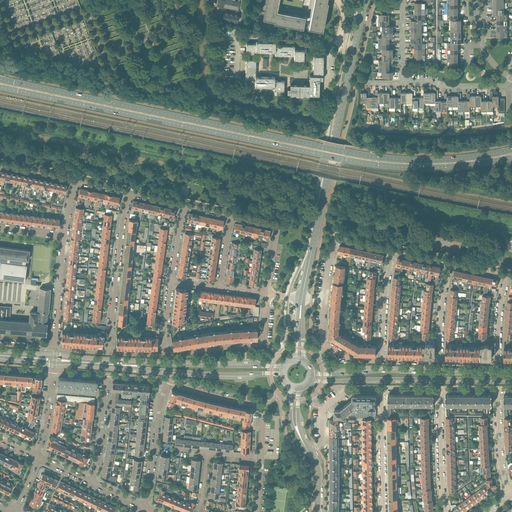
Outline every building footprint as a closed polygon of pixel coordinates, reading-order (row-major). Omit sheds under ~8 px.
[(227,0),(225,0),(224,7),(224,8),(238,10),(239,2),(237,2),(227,0)] [(264,0),(261,18),(274,21),(302,26),(303,27),(307,27),(321,30),(326,1),(326,0),(264,0)] [(382,14),(378,14),(378,20),(388,20),(388,14),(387,14),(387,10),(382,10),(382,14)] [(237,23),(237,21),(238,21),(239,20),(240,18),(239,17),(238,17),(238,14),(224,12),(223,17),(218,16),(217,19),(237,23)] [(256,44),(256,51),(265,51),(266,41),(256,41),(256,44)] [(265,51),(275,52),(275,45),(275,42),(266,41),(265,51)] [(256,54),(256,51),(256,44),(246,43),(246,53),(256,54)] [(275,45),(275,52),(275,55),(284,56),(285,46),(275,45)] [(284,56),(294,56),(294,49),(294,46),(285,46),(284,56)] [(294,49),(294,56),(294,59),(304,60),(304,50),(294,49)] [(324,56),(313,56),(313,66),(323,66),(324,56)] [(256,70),(256,60),(246,59),(245,69),(256,70)] [(296,81),(296,84),(290,84),(290,89),(287,89),(287,93),(290,94),(296,95),(296,98),(303,98),(303,95),(319,95),(319,79),(322,79),(322,76),(323,76),(323,66),(313,66),(313,75),(309,75),(309,85),(303,85),(304,81),(296,81)] [(255,79),(255,76),(256,70),(245,69),(245,79),(255,79)] [(255,87),(264,87),(264,77),(255,76),(255,79),(255,87)] [(264,87),(274,87),(274,80),(275,77),(264,77),(264,87)] [(274,80),(274,87),(274,91),(284,91),(284,81),(274,80)] [(407,92),(407,103),(407,105),(412,105),(412,103),(412,91),(415,91),(415,90),(412,90),(411,90),(411,92),(407,92)] [(43,188),(44,180),(39,179),(36,192),(35,195),(38,196),(39,187),(43,188)] [(54,191),(55,183),(50,182),(47,194),(46,197),(49,198),(50,190),(54,191)] [(58,197),(57,201),(58,202),(59,202),(60,197),(61,192),(65,193),(66,186),(66,185),(61,184),(58,197)] [(83,197),(85,190),(80,188),(80,189),(76,205),(81,206),(82,203),(79,203),(80,200),(80,196),(83,197)] [(93,199),(95,192),(90,191),(86,207),(88,207),(90,199),(93,199)] [(98,209),(100,201),(103,202),(105,194),(100,193),(96,209),(98,209)] [(110,203),(113,204),(114,196),(110,195),(106,211),(106,212),(111,213),(111,210),(109,209),(110,203)] [(135,216),(135,218),(137,219),(140,220),(144,203),(138,202),(137,209),(140,210),(138,216),(135,216)] [(144,211),(147,212),(149,204),(144,203),(140,220),(142,220),(144,211)] [(155,213),(158,214),(159,207),(154,205),(151,218),(154,219),(155,213)] [(165,216),(168,216),(170,209),(165,208),(162,220),(164,221),(165,216)] [(0,211),(0,214),(0,220),(10,222),(11,213),(3,212),(0,211)] [(21,214),(11,213),(10,222),(20,223),(21,214)] [(21,214),(20,223),(31,224),(32,215),(21,214)] [(200,216),(195,214),(193,222),(192,225),(196,225),(196,224),(198,225),(200,216)] [(32,215),(31,224),(41,226),(42,217),(32,215)] [(42,217),(41,226),(51,227),(53,218),(42,217)] [(53,218),(51,227),(58,228),(60,219),(53,218)] [(127,314),(131,279),(134,279),(135,272),(132,271),(136,232),(138,220),(129,219),(128,231),(127,231),(118,313),(119,313),(118,325),(126,325),(128,314),(127,314)] [(260,256),(261,246),(252,245),(252,248),(254,249),(253,255),(260,256)] [(0,278),(25,282),(27,265),(25,264),(26,260),(28,261),(29,250),(0,246),(0,278)] [(350,248),(345,247),(343,254),(346,255),(345,262),(342,262),(341,264),(347,265),(350,248)] [(230,248),(229,255),(237,256),(238,249),(230,248)] [(356,249),(350,248),(347,265),(349,266),(351,256),(354,257),(356,249)] [(360,268),(361,264),(362,258),(365,259),(367,252),(361,250),(358,266),(358,267),(360,268)] [(372,253),(370,266),(372,266),(372,265),(375,266),(376,261),(378,254),(372,253)] [(258,268),(259,262),(252,261),(248,260),(245,260),(245,262),(252,263),(251,267),(258,268)] [(413,279),(414,275),(411,275),(412,269),(415,270),(417,262),(412,261),(409,274),(408,278),(413,279)] [(421,263),(418,280),(420,281),(422,274),(424,275),(425,272),(426,264),(421,263)] [(334,275),(333,283),(343,284),(344,274),(345,267),(335,265),(334,275)] [(432,282),(432,283),(433,284),(437,284),(441,268),(440,268),(440,267),(436,266),(434,274),(437,275),(436,278),(435,280),(433,280),(432,282)] [(95,268),(95,274),(97,275),(105,275),(106,268),(98,267),(98,269),(95,268)] [(227,268),(226,276),(234,277),(235,269),(227,268)] [(464,273),(459,272),(458,279),(457,282),(456,288),(459,289),(460,286),(459,286),(460,280),(462,280),(464,273)] [(469,274),(465,290),(466,290),(467,287),(468,287),(469,285),(471,285),(472,282),(474,275),(469,274)] [(153,277),(152,283),(159,284),(160,278),(160,276),(153,275),(153,277)] [(488,278),(485,294),(484,296),(487,296),(489,286),(491,286),(493,279),(488,278)] [(331,292),(331,299),(341,300),(342,291),(343,284),(333,283),(331,292)] [(0,331),(46,335),(47,323),(48,312),(50,294),(50,289),(40,288),(39,288),(38,311),(38,312),(30,312),(29,322),(9,320),(9,314),(10,307),(0,306),(0,331)] [(185,307),(186,298),(187,289),(176,288),(174,306),(185,307)] [(199,291),(198,299),(209,301),(210,292),(199,291)] [(222,294),(210,292),(209,301),(220,302),(222,294)] [(222,294),(220,302),(232,304),(233,295),(222,294)] [(233,295),(232,304),(243,305),(244,297),(233,295)] [(254,307),(255,302),(255,298),(244,297),(243,305),(254,307),(254,306),(254,307)] [(330,309),(329,316),(340,317),(340,307),(341,300),(331,299),(330,309)] [(183,324),(184,315),(185,307),(174,306),(172,323),(180,324),(181,325),(181,324),(183,324)] [(329,326),(329,331),(339,332),(339,324),(340,317),(329,316),(329,326)] [(227,331),(222,331),(223,341),(230,341),(233,341),(239,340),(239,330),(235,330),(234,328),(232,328),(232,330),(230,331),(229,331),(229,328),(226,328),(227,331)] [(257,339),(257,329),(247,329),(239,330),(239,340),(247,340),(250,340),(250,339),(257,339)] [(223,341),(222,331),(213,333),(205,334),(207,344),(213,343),(216,342),(223,341)] [(329,338),(329,339),(331,339),(338,343),(343,335),(344,335),(339,332),(329,331),(329,338)] [(75,345),(76,333),(62,332),(61,343),(75,345)] [(151,337),(151,349),(157,349),(157,344),(159,344),(159,337),(159,332),(154,332),(154,335),(155,335),(155,337),(151,337)] [(89,334),(76,333),(75,345),(88,346),(89,334)] [(101,335),(97,335),(89,334),(88,346),(102,347),(103,342),(104,342),(104,335),(101,335)] [(207,344),(205,334),(196,335),(188,337),(190,346),(197,345),(197,346),(200,345),(207,344)] [(343,335),(338,343),(354,353),(359,345),(343,335)] [(133,348),(134,337),(116,336),(116,347),(133,348)] [(151,337),(134,337),(133,348),(151,349),(151,337)] [(190,346),(188,337),(179,338),(171,339),(173,350),(180,348),(183,348),(190,346)] [(428,339),(423,339),(423,346),(423,351),(423,357),(435,357),(435,346),(434,346),(434,344),(434,340),(428,339)] [(492,345),(492,339),(481,339),(481,347),(480,359),(491,359),(492,358),(492,345)] [(354,353),(354,355),(376,356),(376,345),(359,345),(354,353)] [(388,356),(405,357),(406,345),(388,345),(388,356)] [(414,345),(406,345),(405,357),(423,357),(423,351),(423,346),(414,345)] [(445,358),(463,358),(463,347),(446,346),(445,358)] [(481,347),(472,347),(463,347),(463,358),(480,359),(481,347)] [(503,360),(511,359),(511,348),(504,348),(503,360)] [(0,382),(7,383),(7,385),(9,385),(10,377),(10,374),(0,372),(0,391),(0,392),(1,386),(0,385),(0,382)] [(12,385),(12,384),(18,384),(18,386),(21,386),(22,375),(10,374),(10,377),(9,385),(12,385)] [(21,386),(20,391),(25,391),(25,388),(23,388),(23,386),(23,385),(33,386),(33,385),(35,385),(35,376),(32,376),(32,375),(22,375),(21,386)] [(33,386),(32,394),(40,396),(40,385),(41,385),(41,376),(35,375),(35,376),(35,385),(33,385),(33,386)] [(58,377),(57,388),(67,389),(76,390),(77,379),(68,378),(63,378),(58,377)] [(77,379),(76,390),(86,391),(95,391),(96,380),(87,380),(77,379)] [(112,382),(112,390),(113,390),(119,390),(122,391),(121,399),(120,404),(131,405),(131,402),(131,400),(132,394),(133,383),(112,382)] [(138,384),(138,392),(140,393),(149,393),(149,385),(138,384)] [(169,399),(166,405),(167,406),(171,408),(172,407),(173,408),(174,406),(175,402),(176,401),(174,401),(177,392),(171,390),(168,399),(169,399)] [(177,392),(174,401),(176,401),(175,402),(177,403),(180,404),(183,404),(182,406),(185,406),(188,396),(178,392),(177,392)] [(345,416),(349,416),(354,416),(356,416),(356,418),(376,418),(376,409),(376,395),(352,394),(352,399),(340,409),(334,409),(334,416),(344,416),(345,416)] [(391,405),(403,405),(403,395),(388,395),(388,416),(391,416),(391,405)] [(418,395),(403,395),(403,405),(418,405),(418,395)] [(434,395),(418,395),(418,405),(434,405),(434,395)] [(455,405),(461,405),(461,395),(446,395),(446,409),(446,416),(449,416),(449,413),(449,409),(449,405),(455,405)] [(476,395),(461,395),(461,405),(476,405),(476,395)] [(476,395),(476,405),(491,405),(491,395),(476,395)] [(188,396),(185,406),(187,407),(187,406),(194,408),(194,409),(196,410),(199,399),(197,398),(189,396),(188,396)] [(112,404),(111,405),(117,406),(118,404),(120,404),(121,399),(118,398),(112,398),(112,404)] [(199,399),(196,410),(199,410),(199,409),(203,410),(206,411),(206,412),(208,413),(211,402),(205,401),(200,399),(199,399)] [(83,418),(92,420),(93,420),(94,403),(91,403),(88,403),(85,403),(83,402),(80,402),(78,402),(75,418),(83,418)] [(211,402),(208,413),(210,413),(211,412),(214,413),(218,414),(217,415),(220,416),(222,405),(216,403),(212,402),(211,402)] [(222,405),(220,416),(222,416),(222,415),(229,416),(229,418),(232,418),(234,407),(224,405),(223,405),(222,405)] [(234,407),(232,418),(234,419),(234,417),(242,419),(243,419),(245,409),(236,408),(235,407),(234,407)] [(245,409),(243,419),(242,419),(242,430),(249,431),(249,419),(250,419),(251,410),(245,409)] [(54,417),(65,419),(66,417),(63,416),(64,413),(54,411),(53,414),(54,415),(54,417)] [(6,418),(8,415),(9,413),(6,412),(5,414),(2,413),(0,417),(0,424),(0,425),(3,426),(6,418)] [(3,426),(2,427),(5,428),(5,427),(8,428),(11,421),(13,418),(8,415),(6,418),(3,426)] [(388,429),(396,429),(397,429),(397,418),(388,418),(388,429)] [(8,429),(10,430),(13,431),(17,423),(18,420),(16,419),(14,422),(11,421),(8,428),(8,429)] [(338,419),(329,419),(329,429),(344,429),(343,419),(338,419)] [(13,431),(13,432),(15,433),(16,432),(18,433),(22,425),(24,421),(22,420),(20,425),(17,423),(13,431)] [(52,427),(51,430),(60,431),(63,432),(64,429),(61,428),(62,424),(52,423),(51,426),(52,427)] [(27,427),(22,425),(18,433),(18,434),(20,435),(21,435),(23,436),(27,427)] [(27,428),(23,436),(30,439),(31,438),(32,436),(32,435),(34,431),(31,430),(33,426),(29,425),(27,427),(27,428)] [(397,441),(396,429),(388,429),(388,441),(397,441)] [(55,440),(51,449),(53,450),(54,451),(55,452),(56,451),(56,452),(60,444),(57,443),(58,440),(61,434),(60,434),(58,434),(56,439),(55,440)] [(183,445),(191,446),(192,436),(184,435),(184,437),(183,445)] [(338,435),(330,436),(330,446),(339,446),(339,445),(348,445),(348,439),(340,439),(340,441),(339,441),(339,438),(345,438),(345,435),(338,435)] [(192,436),(191,446),(199,447),(200,441),(200,437),(192,436)] [(54,438),(49,437),(46,448),(51,449),(55,440),(53,440),(54,438)] [(175,438),(175,445),(183,445),(184,437),(180,437),(180,439),(175,438)] [(60,444),(56,452),(59,453),(59,454),(62,455),(62,454),(66,447),(62,445),(64,442),(61,441),(60,444)] [(397,441),(388,441),(388,442),(388,454),(397,453),(401,453),(400,446),(397,446),(397,442),(397,441)] [(62,454),(62,455),(64,456),(65,456),(67,457),(72,447),(70,446),(67,444),(66,447),(62,454)] [(339,456),(339,446),(330,446),(330,456),(339,456)] [(72,447),(67,457),(70,458),(70,459),(73,460),(77,452),(78,450),(74,449),(75,448),(72,447)] [(73,460),(75,461),(76,461),(78,462),(83,452),(81,451),(80,454),(77,452),(73,460)] [(78,462),(81,464),(83,465),(84,465),(85,466),(87,462),(87,463),(89,458),(88,458),(89,456),(85,454),(86,453),(83,452),(78,462)] [(388,454),(389,465),(397,465),(397,453),(388,454)] [(6,466),(8,467),(12,459),(10,457),(10,456),(8,455),(4,463),(7,465),(6,466)] [(339,456),(330,456),(330,466),(330,467),(339,467),(339,466),(339,456)] [(13,471),(18,461),(17,461),(17,460),(15,459),(14,460),(12,459),(8,467),(11,468),(11,467),(14,468),(13,469),(13,471)] [(23,463),(18,461),(13,471),(14,471),(19,474),(21,471),(19,471),(21,467),(22,467),(23,465),(23,464),(23,463)] [(389,465),(389,476),(398,476),(397,465),(389,465)] [(481,466),(480,466),(480,474),(483,473),(485,473),(490,472),(490,465),(489,465),(489,466),(483,466),(481,466)] [(339,467),(330,467),(330,477),(339,477),(342,477),(342,467),(339,467)] [(102,470),(101,476),(109,477),(108,480),(116,481),(117,477),(110,475),(110,471),(102,470)] [(490,472),(485,473),(486,480),(487,484),(485,485),(489,489),(490,491),(492,490),(496,488),(496,485),(493,486),(491,479),(490,472)] [(40,480),(49,484),(52,486),(55,487),(58,480),(53,478),(43,473),(42,474),(41,474),(39,478),(40,480)] [(389,476),(389,488),(398,487),(398,476),(389,476)] [(339,477),(330,477),(330,481),(330,488),(339,488),(339,487),(339,477)] [(38,483),(37,485),(38,485),(37,486),(46,490),(49,484),(40,480),(39,483),(38,483)] [(5,492),(5,493),(7,494),(8,494),(10,489),(11,490),(12,487),(13,484),(7,481),(2,491),(5,492)] [(60,481),(56,490),(62,492),(62,491),(66,484),(65,484),(65,483),(64,482),(63,482),(60,481)] [(129,489),(137,490),(138,484),(130,483),(127,482),(127,484),(130,485),(129,489)] [(490,492),(490,491),(489,489),(485,485),(484,483),(479,486),(481,489),(486,495),(490,492)] [(62,491),(62,492),(67,495),(68,494),(71,486),(70,485),(69,485),(68,485),(66,484),(62,491)] [(46,493),(45,492),(46,490),(37,486),(36,488),(34,491),(45,495),(45,496),(46,493)] [(68,494),(67,495),(70,496),(70,495),(73,496),(77,489),(76,489),(76,488),(74,487),(74,488),(71,486),(68,494)] [(474,490),(476,492),(481,499),(486,495),(481,489),(479,486),(474,490)] [(398,487),(389,488),(389,500),(398,500),(398,499),(400,499),(400,493),(398,493),(398,487)] [(330,488),(330,498),(339,498),(339,488),(330,488)] [(73,496),(72,497),(75,499),(76,497),(78,499),(82,492),(82,491),(81,490),(80,490),(79,490),(77,489),(73,496)] [(161,489),(157,499),(160,500),(160,501),(161,502),(162,501),(163,502),(166,493),(167,492),(161,489)] [(34,491),(33,494),(34,494),(33,497),(41,501),(42,498),(43,499),(45,495),(34,491)] [(81,500),(84,501),(87,494),(87,493),(85,492),(84,493),(82,492),(78,499),(78,500),(80,501),(81,500)] [(476,492),(471,496),(476,502),(481,499),(476,492)] [(172,495),(166,493),(163,502),(165,503),(167,504),(168,504),(172,495)] [(465,497),(466,499),(471,506),(476,502),(471,496),(469,493),(465,497)] [(86,504),(89,505),(89,504),(93,497),(90,496),(90,495),(89,494),(88,494),(87,494),(84,501),(87,503),(86,504)] [(172,495),(168,504),(171,505),(171,506),(173,506),(174,506),(177,497),(172,495)] [(31,500),(29,504),(36,507),(36,506),(39,507),(40,507),(43,501),(41,501),(33,497),(32,497),(31,500)] [(94,508),(95,507),(98,499),(96,498),(95,497),(94,497),(93,497),(89,504),(92,505),(92,507),(94,508)] [(183,500),(177,497),(174,506),(174,507),(176,508),(177,507),(179,508),(183,500)] [(330,508),(330,509),(342,510),(342,508),(342,498),(339,498),(330,498),(330,508)] [(97,509),(100,510),(100,509),(104,502),(101,501),(101,500),(99,499),(98,499),(95,507),(98,508),(97,509)] [(466,509),(471,506),(466,499),(464,501),(462,499),(460,500),(462,503),(466,509)] [(188,502),(183,500),(179,508),(180,509),(182,510),(185,511),(188,502)] [(389,511),(390,511),(399,511),(398,500),(389,500),(389,511)] [(236,501),(233,501),(232,509),(235,509),(235,508),(238,508),(239,507),(245,508),(245,502),(236,501)] [(104,502),(100,509),(100,510),(102,511),(105,511),(106,511),(109,504),(107,503),(106,502),(105,502),(104,502)] [(188,502),(185,511),(186,511),(187,511),(188,511),(190,511),(195,503),(192,502),(191,503),(188,502)] [(52,504),(52,505),(49,503),(45,511),(51,511),(54,507),(55,506),(55,505),(52,504)] [(462,503),(457,506),(461,511),(462,511),(466,509),(462,503)]
